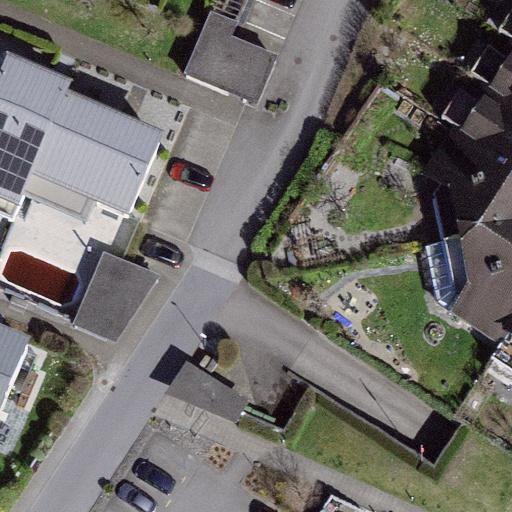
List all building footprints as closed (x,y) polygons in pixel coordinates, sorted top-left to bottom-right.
[(212,12),(186,67),(260,102),(286,48),(212,12)] [(511,106),(511,53),(488,90),(511,106)] [(173,150),(9,69),(0,86),(0,158),(135,226),(173,150)] [(511,168),(511,106),(488,90),(459,134),(511,168)] [(511,233),(511,168),(459,134),(431,178),(455,194),(465,243),(511,233)] [(511,332),(511,233),(465,243),(428,250),(440,306),(458,318),(459,316),(504,345),(511,332)] [(161,275),(105,253),(72,324),(117,343),(161,275)] [(0,452),(37,356),(0,341),(0,452)] [(190,359),(174,385),(236,422),(251,396),(190,359)]
